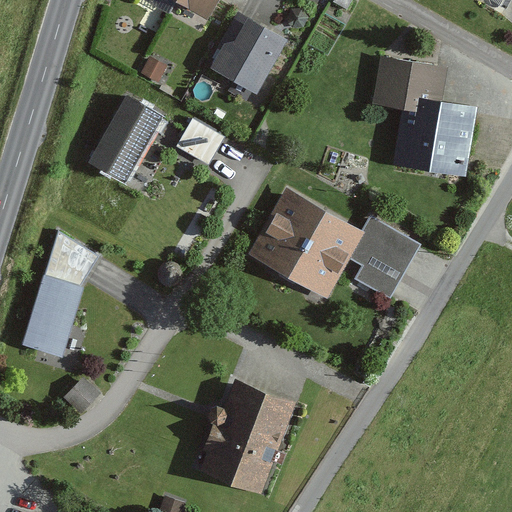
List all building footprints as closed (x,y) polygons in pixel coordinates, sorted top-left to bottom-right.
[(167,0),(209,23),(221,0),(167,0)] [(288,36),(247,13),(211,74),(251,96),(288,36)] [(404,105),(398,164),(462,171),(469,111),(435,108),(440,61),(377,55),(372,101),(404,105)] [(126,98),(90,163),(125,181),(160,117),(126,98)] [(211,161),(226,132),(194,115),(178,144),(211,161)] [(245,260),(325,303),(349,259),(362,266),(355,280),(385,296),(414,242),(370,218),(363,230),(283,188),(245,260)] [(98,260),(59,231),(21,346),(65,359),(84,289),(98,260)] [(264,497),(299,402),(230,376),(194,471),(264,497)]
